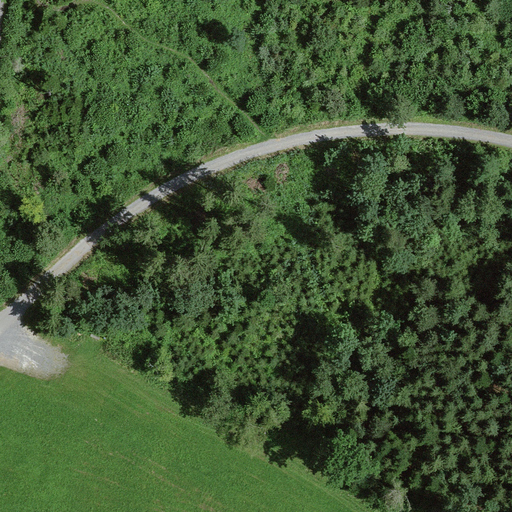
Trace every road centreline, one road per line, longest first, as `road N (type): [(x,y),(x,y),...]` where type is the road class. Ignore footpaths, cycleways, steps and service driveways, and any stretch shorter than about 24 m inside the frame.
road 1 (track): [(25,290),(135,206),(181,180),(276,148)]
road 2 (track): [(276,148),(351,131),(511,143)]
